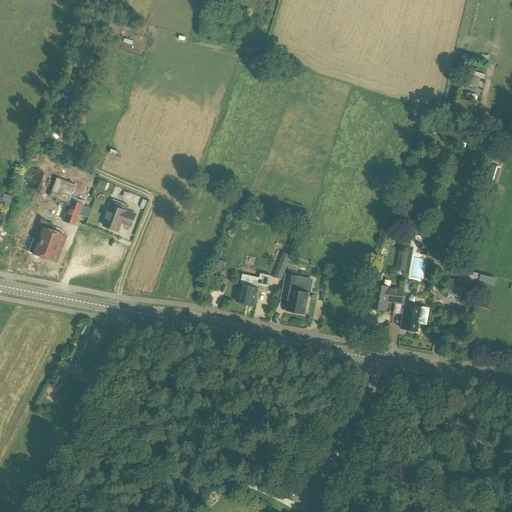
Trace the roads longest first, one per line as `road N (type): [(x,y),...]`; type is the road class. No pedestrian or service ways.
road 1 (tertiary): [(511,385),(133,311)]
road 2 (residential): [(23,511),(133,311)]
road 3 (tertiary): [(133,311),(0,286)]
